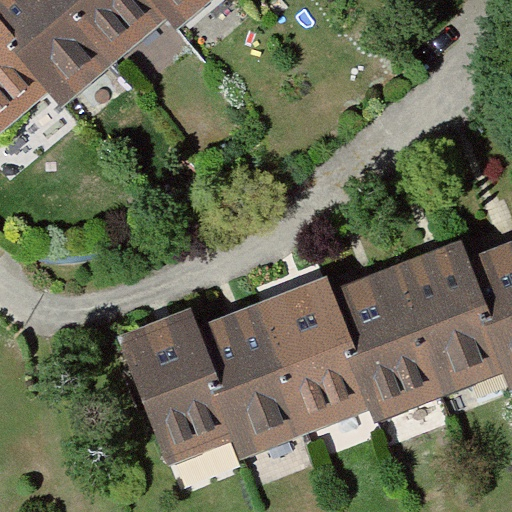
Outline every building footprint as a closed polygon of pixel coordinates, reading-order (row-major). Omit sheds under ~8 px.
[(0,0),(0,20),(55,89),(62,97),(165,15),(153,0),(0,0)] [(153,0),(165,15),(176,29),(212,0),(153,0)] [(0,131),(55,89),(0,20),(0,131)] [(461,251),(331,297),(372,413),(380,422),(507,377),(469,266),(461,251)] [(511,251),(469,266),(507,377),(511,374),(511,251)] [(323,281),(193,329),(237,446),(242,461),(372,413),(331,297),(323,281)] [(190,317),(123,337),(164,469),(237,446),(193,329),(190,317)]
